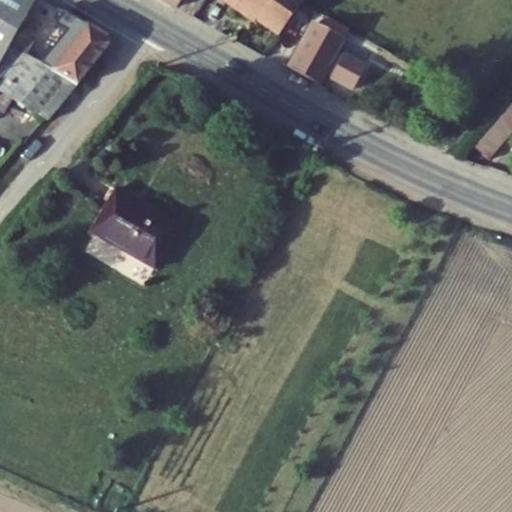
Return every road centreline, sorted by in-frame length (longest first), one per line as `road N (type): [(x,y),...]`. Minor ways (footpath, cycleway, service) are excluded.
road 1 (secondary): [(151,25),(341,132),(511,209)]
road 2 (unclassified): [(151,25),(0,210)]
